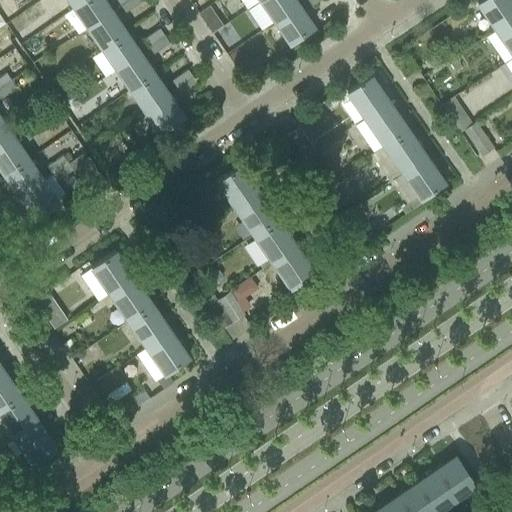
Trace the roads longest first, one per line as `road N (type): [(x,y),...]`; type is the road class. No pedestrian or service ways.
road 1 (residential): [(511,176),(108,457)]
road 2 (secondary): [(511,252),(130,511)]
road 3 (secondary): [(248,511),(511,333)]
road 4 (residential): [(0,285),(245,119)]
road 5 (residential): [(303,511),(482,388)]
road 6 (residential): [(108,457),(0,300)]
road 7 (residential): [(245,119),(377,28)]
road 8 (residential): [(245,119),(164,0)]
